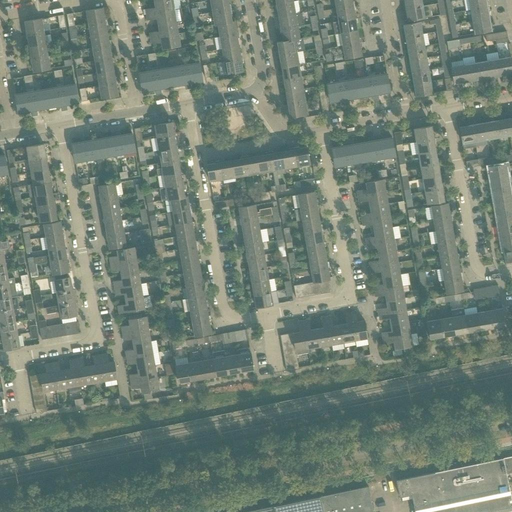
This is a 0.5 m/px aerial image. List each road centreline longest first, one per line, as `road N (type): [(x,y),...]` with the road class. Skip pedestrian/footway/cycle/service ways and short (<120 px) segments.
road 1 (residential): [(317,133),(350,298),(228,320),(185,105)]
road 2 (unclassified): [(47,511),(511,415)]
road 3 (residential): [(0,359),(99,342),(60,130)]
road 4 (residential): [(447,110),(478,276),(511,271)]
